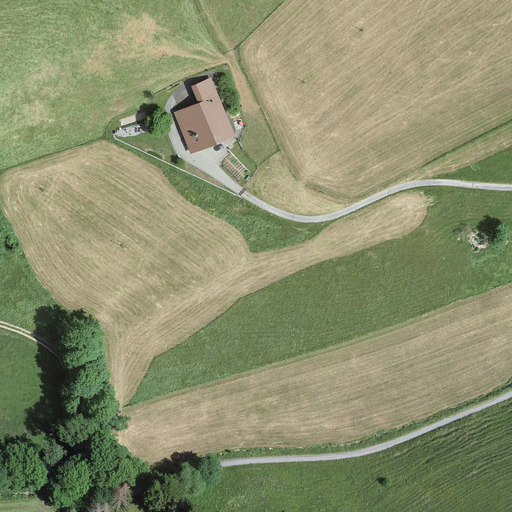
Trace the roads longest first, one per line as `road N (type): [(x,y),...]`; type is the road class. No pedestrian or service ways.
road 1 (track): [(511,391),(369,448),(220,461),(130,490),(95,511)]
road 2 (track): [(511,185),(415,182),(338,212),(297,216),(190,159)]
road 3 (track): [(89,511),(92,465),(78,378),(43,343),(0,329)]
